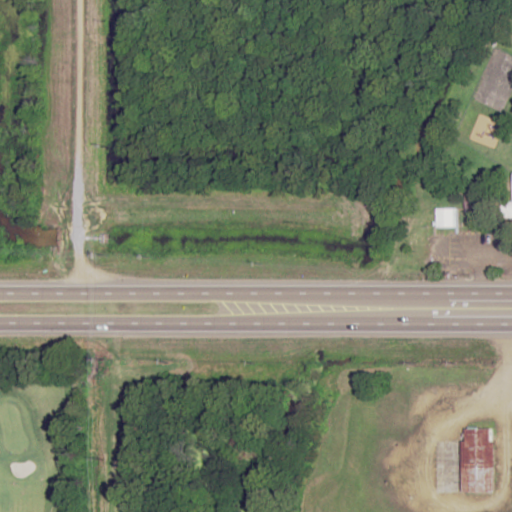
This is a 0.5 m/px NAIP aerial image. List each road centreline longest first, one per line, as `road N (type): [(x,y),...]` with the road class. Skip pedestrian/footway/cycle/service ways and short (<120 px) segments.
road 1 (trunk): [(511,294),(0,293)]
road 2 (trunk): [(0,326),(511,326)]
road 3 (residential): [(76,294),(76,0)]
road 4 (residential): [(120,511),(121,326),(76,294)]
